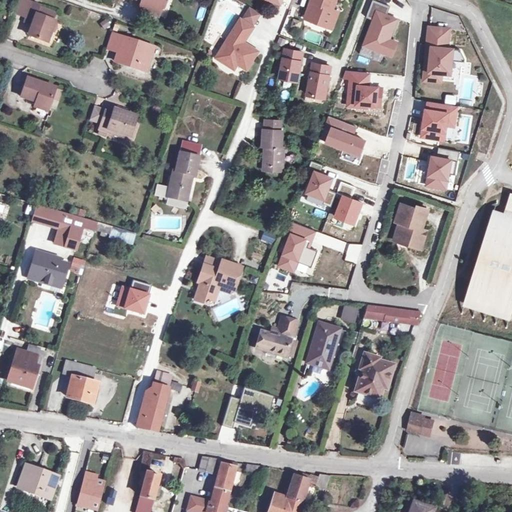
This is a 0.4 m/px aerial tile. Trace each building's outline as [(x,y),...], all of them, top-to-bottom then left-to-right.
[(143,0),(142,4),(140,9),(157,16),(161,8),(166,6),(168,0),(134,0),(136,1),(136,0),(143,0)] [(308,0),(308,3),(310,4),(304,21),(323,28),(330,10),(333,0),(308,0)] [(376,0),(372,0),(367,16),(374,19),(365,44),(393,55),(398,41),(388,37),(390,33),(392,34),(398,18),(388,14),(391,5),(376,0)] [(301,20),(304,21),(310,4),(308,3),(301,20)] [(60,23),(57,22),(41,17),(43,11),(35,9),(31,23),(39,26),(38,30),(36,35),(43,37),(41,42),(53,46),(60,23)] [(336,13),(330,10),(323,28),(330,31),(336,13)] [(59,16),(43,11),(41,17),(57,22),(59,16)] [(241,13),(235,25),(248,31),(253,20),(241,13)] [(212,67),(220,70),(223,64),(233,68),(243,73),(253,53),(241,47),(236,45),(239,39),(244,41),(249,33),(232,25),(212,67)] [(432,62),(427,61),(426,79),(442,80),(443,71),(452,72),(453,59),(466,60),(467,57),(462,48),(448,47),(450,27),(433,26),(431,46),(433,46),(432,62)] [(318,44),(322,35),(308,30),(304,39),(318,44)] [(118,63),(127,66),(128,63),(150,69),(157,49),(114,35),(109,50),(121,55),(118,63)] [(241,47),(244,41),(239,39),(236,45),(241,47)] [(284,51),(279,80),(296,83),(301,54),(284,51)] [(128,63),(127,66),(148,74),(150,69),(128,63)] [(229,75),(233,68),(223,64),(220,70),(229,75)] [(312,65),(307,96),(324,98),(329,68),(312,65)] [(343,75),(350,78),(351,71),(370,74),(370,71),(345,68),(343,75)] [(350,78),(347,104),(366,106),(366,103),(379,105),(382,86),(366,84),(366,81),(369,82),(370,74),(351,71),(350,78)] [(58,92),(28,82),(22,101),(38,107),(38,110),(50,114),(58,92)] [(445,102),(456,104),(457,95),(446,93),(445,102)] [(428,108),(427,108),(422,135),(445,138),(447,123),(455,125),(457,113),(452,112),(454,104),(430,100),(428,108)] [(102,133),(110,135),(111,131),(129,136),(134,138),(141,116),(121,109),(118,115),(109,112),(102,133)] [(327,140),(360,153),(365,139),(353,134),(342,130),(345,120),(329,114),(324,126),(331,128),(327,140)] [(342,130),(353,134),(356,125),(345,120),(342,130)] [(267,146),(266,166),(285,167),(286,148),(283,148),(284,131),(281,130),(281,121),(265,121),(264,146),(267,146)] [(127,141),(129,136),(111,131),(110,135),(127,141)] [(432,155),(427,184),(447,187),(450,173),(456,174),(461,150),(439,146),(437,156),(432,155)] [(173,173),(168,194),(188,198),(193,177),(196,177),(199,158),(181,155),(177,173),(173,173)] [(315,173),(309,190),(311,191),(327,197),(325,201),(334,205),(339,191),(330,187),(334,176),(322,171),(325,163),(312,158),(308,170),(315,173)] [(327,197),(311,191),(310,195),(325,201),(327,197)] [(188,198),(168,194),(167,198),(187,203),(188,198)] [(365,201),(346,194),(338,214),(357,222),(365,201)] [(19,199),(17,205),(28,208),(29,202),(19,199)] [(413,235),(411,241),(423,245),(429,227),(422,225),(429,204),(417,200),(416,204),(402,199),(396,216),(401,218),(397,230),(413,235)] [(511,202),(510,201),(510,213),(508,212),(505,221),(493,217),(465,303),(510,318),(511,312),(511,202)] [(317,218),(320,209),(309,206),(307,215),(317,218)] [(94,232),(96,222),(58,211),(53,227),(69,232),(65,247),(77,250),(84,229),(94,232)] [(335,217),(333,222),(352,230),(354,225),(335,217)] [(295,231),(284,262),(297,267),(303,252),(318,257),(321,248),(311,244),(317,228),(292,218),(288,229),(295,231)] [(112,227),(96,222),(94,232),(108,236),(112,227)] [(395,235),(411,241),(413,235),(397,230),(395,235)] [(263,232),(261,241),(275,244),(276,234),(263,232)] [(31,262),(26,279),(51,286),(53,279),(62,282),(67,265),(58,262),(59,259),(35,252),(32,262),(31,262)] [(220,270),(223,262),(208,258),(205,266),(220,270)] [(231,285),(237,287),(243,268),(223,262),(220,270),(205,266),(200,284),(203,285),(199,300),(207,303),(216,306),(220,291),(222,287),(231,285)] [(53,279),(51,286),(60,289),(62,282),(53,279)] [(152,286),(132,280),(130,288),(121,285),(115,306),(143,314),(152,286)] [(203,285),(200,284),(195,299),(199,300),(203,285)] [(235,294),(237,287),(231,285),(222,287),(220,291),(235,294)] [(390,305),(370,302),(366,314),(403,320),(405,307),(390,305)] [(340,319),(354,324),(359,310),(345,305),(340,319)] [(411,308),(405,307),(403,320),(408,320),(419,322),(423,309),(411,308)] [(259,334),(255,348),(283,357),(287,342),(278,339),(278,337),(291,340),(296,324),(280,320),(275,332),(268,331),(267,336),(259,334)] [(318,325),(307,362),(329,369),(332,357),(329,355),(336,330),(318,325)] [(385,371),(391,372),(394,361),(380,357),(381,353),(366,349),(362,363),(366,363),(359,386),(380,392),(383,381),(385,371)] [(16,352),(6,383),(15,386),(16,383),(30,387),(38,359),(16,352)] [(96,371),(67,362),(63,375),(73,378),(67,398),(92,404),(97,384),(93,383),(96,371)] [(388,382),(391,372),(385,371),(383,381),(388,382)] [(146,395),(136,429),(155,433),(165,391),(175,394),(178,386),(171,384),(174,377),(159,372),(156,385),(153,385),(150,394),(146,395)] [(189,389),(195,391),(197,384),(192,382),(189,389)] [(245,387),(242,400),(232,397),(224,426),(234,429),(236,420),(251,424),(255,407),(271,411),(275,395),(245,387)] [(420,437),(425,421),(413,418),(409,433),(420,437)] [(435,424),(425,421),(420,437),(431,440),(435,424)] [(197,472),(205,474),(209,459),(200,458),(197,472)] [(218,478),(209,504),(208,504),(208,506),(203,504),(201,511),(224,511),(225,509),(224,509),(235,468),(236,463),(230,462),(217,460),(209,459),(205,474),(218,478)] [(263,467),(236,463),(235,468),(260,474),(263,467)] [(26,469),(19,490),(47,500),(55,478),(26,469)] [(135,486),(141,487),(145,474),(140,473),(135,486)] [(148,511),(158,477),(145,474),(141,487),(134,511),(148,511)] [(85,475),(76,507),(87,510),(88,509),(97,511),(104,484),(95,482),(97,478),(85,475)] [(272,495),(266,511),(297,511),(308,477),(301,475),(300,479),(293,476),(285,499),(272,495)] [(330,476),(319,475),(315,486),(327,489),(330,476)] [(201,511),(203,504),(204,502),(190,498),(187,511),(188,511),(201,511)] [(433,511),(435,508),(414,500),(410,511),(433,511)]
